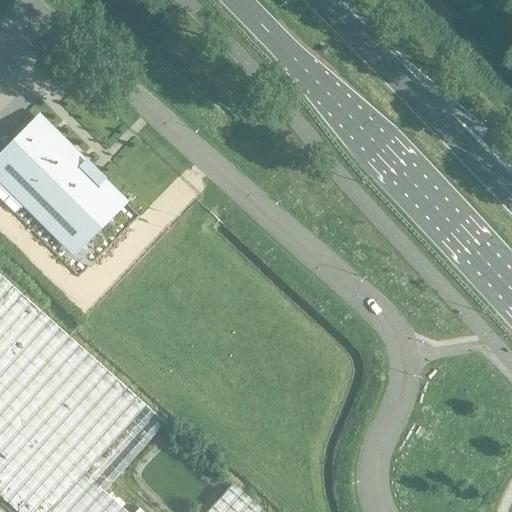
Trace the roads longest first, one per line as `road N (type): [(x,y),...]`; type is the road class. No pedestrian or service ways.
road 1 (residential): [(381,511),(371,481),(406,358),(391,325),(22,0)]
road 2 (trunk): [(232,0),(511,293)]
road 3 (trunk): [(511,196),(326,0)]
